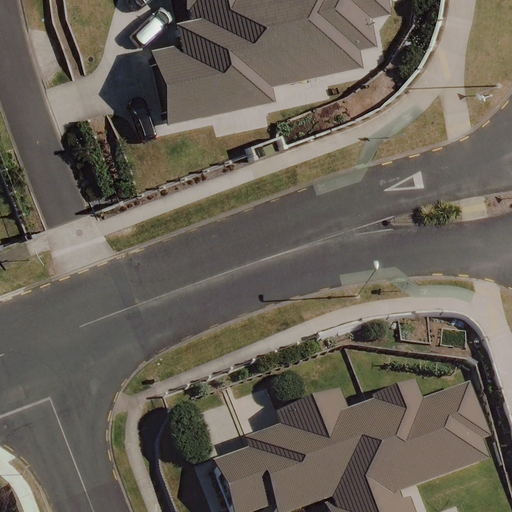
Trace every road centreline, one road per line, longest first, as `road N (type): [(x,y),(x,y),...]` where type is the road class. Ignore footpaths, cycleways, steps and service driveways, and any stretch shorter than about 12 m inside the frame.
road 1 (residential): [(105,316),(30,120),(0,9)]
road 2 (residential): [(257,263),(302,221),(511,156)]
road 3 (residential): [(511,246),(368,254),(301,270),(257,263)]
road 4 (residential): [(92,511),(29,346)]
road 5 (residential): [(257,263),(105,316)]
